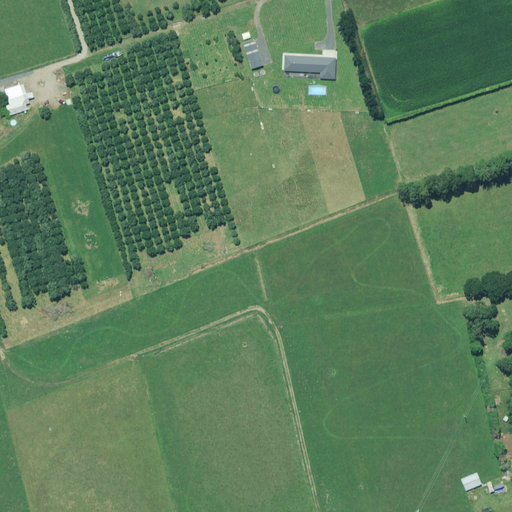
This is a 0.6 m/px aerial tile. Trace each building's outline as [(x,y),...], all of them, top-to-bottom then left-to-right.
[(253,38),(251,32),(240,36),(241,38),(244,37),(245,40),(253,38)] [(264,66),(257,44),(246,47),(253,69),(264,66)] [(337,58),(286,56),(285,71),(322,73),(322,79),(336,80),(337,58)] [(28,94),(24,84),(7,90),(12,105),(8,106),(11,116),(25,111),(24,108),(29,107),(27,101),(36,98),(34,92),(28,94)] [(484,485),(479,473),(463,480),(467,491),(484,485)] [(495,481),(488,483),(491,494),(498,491),(495,481)]
